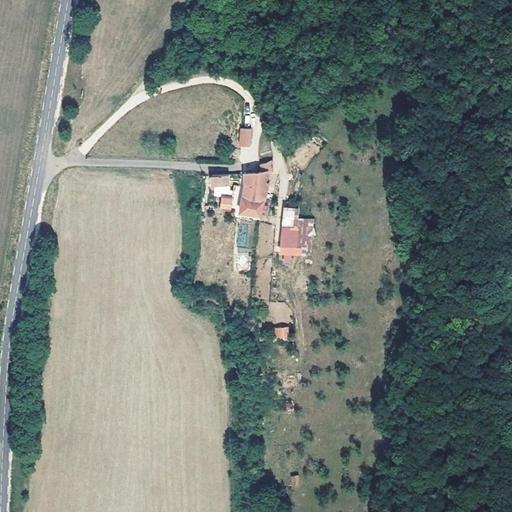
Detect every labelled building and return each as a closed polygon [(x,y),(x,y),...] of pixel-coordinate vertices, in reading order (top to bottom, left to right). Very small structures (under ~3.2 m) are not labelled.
[(238,127),(237,143),(250,144),(250,127),(238,127)] [(260,161),(260,170),(269,170),(269,159),(260,161)] [(210,178),(227,179),(228,169),(210,169),(210,178)] [(261,192),(260,170),(244,170),(244,183),(239,208),(259,210),(261,192)] [(297,199),(294,198),(295,191),(290,190),(290,198),(285,198),(279,245),(285,246),(284,252),(288,253),(290,246),(293,247),(297,199)] [(231,210),(232,197),(221,196),(220,209),(231,210)] [(274,339),(288,339),(288,327),(274,327),(274,339)] [(299,485),(299,475),(290,475),(290,485),(299,485)]
